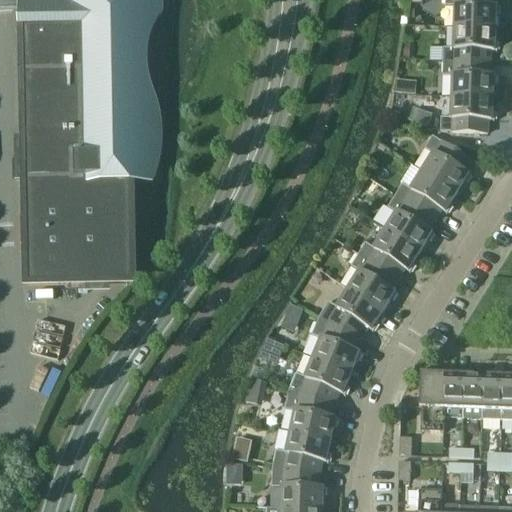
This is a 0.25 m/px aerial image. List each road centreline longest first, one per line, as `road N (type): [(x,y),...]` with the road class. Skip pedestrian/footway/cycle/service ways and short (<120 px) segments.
road 1 (secondary): [(57,511),(101,403),(213,239),(256,144)]
road 2 (residential): [(361,511),(378,404),(511,182)]
road 3 (secondary): [(256,144),(281,103),(304,0)]
road 4 (secondary): [(274,0),(256,144)]
